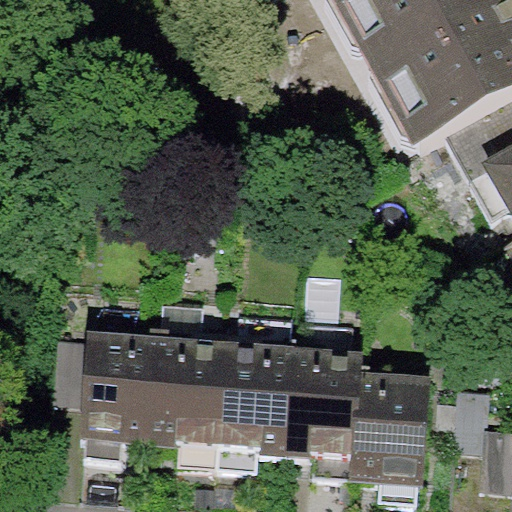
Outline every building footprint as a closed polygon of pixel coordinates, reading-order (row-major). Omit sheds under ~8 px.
[(511,0),(333,0),(420,156),(444,143),(511,105),(511,0)] [(511,105),(444,143),(492,229),(509,219),(511,224),(511,105)] [(151,452),(160,340),(129,337),(128,350),(59,345),(54,409),(84,411),(81,446),(86,447),(84,466),(121,469),(122,449),(134,450),(151,452)] [(217,476),(226,357),(189,355),(190,342),(160,340),(151,452),(166,453),(180,454),(178,473),(217,476)] [(264,347),(263,360),(226,357),(217,476),(256,479),(258,460),(272,461),(286,462),(294,349),(264,347)] [(301,463),(314,464),(313,484),(352,487),(360,374),(361,367),(324,365),(325,352),(294,349),(286,462),(301,463)] [(380,489),(379,509),(416,511),(417,492),(422,492),(429,393),(390,390),(391,377),(360,374),(352,487),(371,488),(380,489)] [(484,458),(486,434),(490,397),(459,395),(454,456),(484,458)] [(481,495),(511,497),(511,481),(511,436),(486,434),(484,458),(481,495)]
